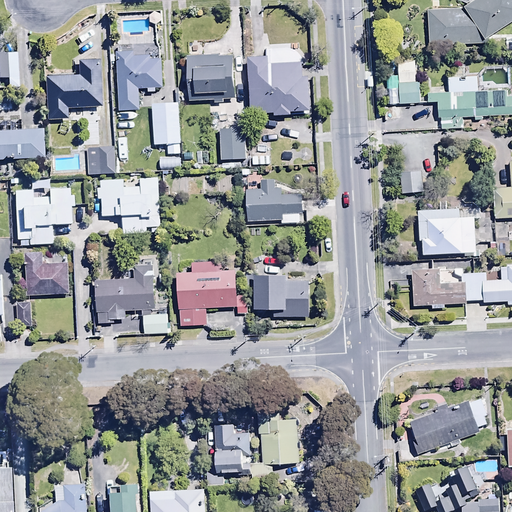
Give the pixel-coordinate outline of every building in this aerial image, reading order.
[(511,27),(511,0),(481,0),(467,10),(429,11),(430,49),(490,46),(490,42),(511,27)] [(295,53),(288,51),(264,51),(265,62),(250,62),(252,119),(276,118),(276,120),(292,120),(291,115),(311,115),(310,82),(303,82),(303,65),(300,58),(295,53)] [(135,55),(117,56),(119,114),(140,113),(139,91),(163,90),(162,62),(151,62),(151,59),(135,60),(135,55)] [(0,82),(8,82),(8,90),(20,89),(17,56),(0,56),(0,82)] [(234,59),(188,60),(189,104),(235,103),(234,59)] [(78,78),(47,80),(48,123),(69,122),(68,112),(102,110),(100,63),(78,64),(78,78)] [(416,64),(400,66),(401,107),(420,106),(419,84),(417,84),(416,64)] [(463,120),(475,120),(475,123),(484,123),(484,118),(511,117),(511,92),(477,92),(477,77),(449,78),(450,95),(429,96),(428,105),(438,105),(439,122),(441,122),(441,131),(463,130),(463,120)] [(399,79),(388,79),(388,107),(399,107),(399,79)] [(179,108),(152,109),(155,149),(182,147),(179,108)] [(245,132),(220,134),(222,163),(247,162),(245,132)] [(43,133),(0,134),(0,162),(44,161),(43,133)] [(89,151),(89,177),(115,177),(115,151),(89,151)] [(511,165),(511,166),(511,192),(496,193),(497,221),(511,220),(511,165)] [(421,174),(401,176),(404,198),(423,196),(421,174)] [(128,191),(128,184),(102,184),(102,192),(99,192),(99,202),(103,202),(103,219),(124,219),(124,238),(148,238),(148,230),(161,230),(160,181),(142,182),(142,191),(128,191)] [(262,192),(247,193),(248,225),(281,224),(281,227),(303,226),(302,197),(282,198),(282,192),(276,192),(275,184),(262,184),(262,192)] [(33,193),(33,195),(15,195),(17,243),(32,243),(32,248),(56,247),(55,228),(73,228),(72,210),(76,210),(76,199),(73,200),(73,192),(47,194),(45,189),(33,193)] [(460,212),(419,214),(420,244),(423,244),(424,259),(476,256),(474,221),(461,222),(460,212)] [(511,222),(495,223),(496,242),(511,241),(511,222)] [(43,256),(26,257),(29,299),(71,297),(69,267),(44,268),(43,256)] [(224,275),(224,265),(193,266),(194,276),(179,277),(181,330),(208,329),(207,312),(238,310),(238,317),(248,317),(248,310),(254,310),(253,297),(240,298),(238,275),(224,275)] [(136,284),(99,285),(98,280),(92,281),(92,288),(97,287),(99,328),(112,327),(112,324),(126,323),(126,315),(145,314),(146,338),(169,337),(168,317),(152,318),(151,313),(157,313),(155,269),(135,270),(136,284)] [(463,277),(463,271),(412,274),(414,310),(433,309),(433,312),(446,311),(446,308),(468,308),(468,304),(485,303),(485,306),(509,305),(509,309),(511,308),(511,269),(502,269),(502,283),(486,284),(486,276),(463,277)] [(288,282),(256,282),(256,314),(275,315),(275,320),(310,320),(310,285),(288,285),(288,282)] [(32,306),(17,306),(18,329),(32,328),(32,306)] [(482,401),(411,424),(417,443),(413,444),(418,457),(481,437),(479,430),(488,427),(485,420),(488,419),(482,401)] [(299,423),(282,424),(282,411),(259,412),(260,438),(262,438),(264,465),(252,466),(253,486),(275,485),(274,469),(302,468),(299,423)] [(235,428),(217,428),(219,479),(251,477),(250,438),(235,439),(235,428)] [(14,511),(13,472),(0,472),(0,511),(14,511)] [(478,495),(467,472),(451,479),(456,490),(446,495),(449,502),(439,506),(431,489),(417,496),(424,511),(458,511),(467,508),(463,501),(478,495)] [(140,511),(140,487),(123,487),(123,497),(112,498),(112,511),(140,511)] [(59,506),(49,511),(88,511),(87,489),(58,490),(59,506)] [(208,511),(207,492),(151,494),(152,511),(208,511)] [(478,506),(469,507),(463,511),(500,511),(500,503),(478,504),(478,506)]
